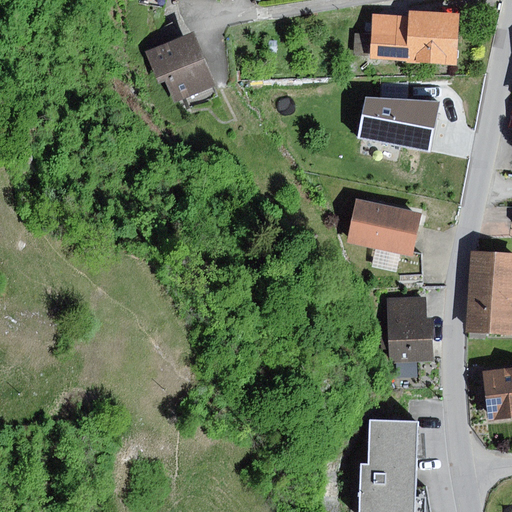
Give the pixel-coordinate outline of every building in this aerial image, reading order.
[(374,36),(356,35),(354,57),(372,58),(372,61),(409,63),(409,66),(460,68),(463,16),(412,13),(412,19),(375,17),(374,36)] [(194,36),(181,41),(174,23),(143,46),(162,86),(168,84),(178,105),(221,88),(194,36)] [(403,95),(378,90),(370,128),(395,133),(387,173),(430,182),(440,133),(436,132),(442,103),(434,101),(435,81),(404,77),(403,95)] [(426,216),(359,201),(349,244),(373,250),(371,262),(379,263),(388,276),(425,276),(423,255),(417,254),(426,216)] [(511,255),(472,253),(468,334),(511,336),(511,255)] [(429,299),(389,301),(393,366),(437,364),(435,319),(430,320),(429,299)] [(511,420),(511,370),(483,373),(489,423),(511,420)] [(422,511),(425,426),(375,424),(373,467),(365,467),(363,511),(422,511)]
